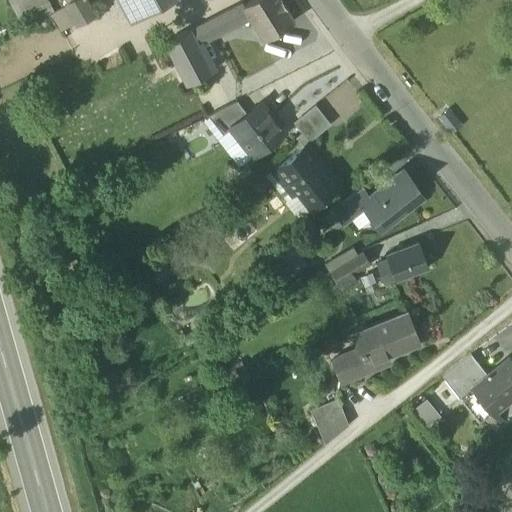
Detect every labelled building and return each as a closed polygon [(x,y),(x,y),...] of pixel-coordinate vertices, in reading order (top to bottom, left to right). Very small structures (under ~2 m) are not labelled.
[(7,0),(19,20),(50,3),(48,0),(7,0)] [(73,0),(66,4),(76,23),(95,13),(88,0),(73,0)] [(118,0),(130,22),(170,0),(118,0)] [(248,17),(263,40),(294,21),(280,0),(251,0),(243,5),(241,6),(248,17)] [(241,3),(203,22),(212,37),(228,29),(227,27),(248,17),(241,6),(243,5),(241,3)] [(203,22),(189,29),(198,45),(212,37),(203,22)] [(212,71),(198,45),(189,29),(164,42),(186,85),(212,71)] [(207,116),(222,135),(230,128),(229,127),(246,114),(236,101),(207,116)] [(238,138),(252,156),(283,131),(281,129),(282,127),(277,120),(275,120),(261,103),(246,114),(229,127),(230,128),(238,138)] [(300,133),(308,142),(329,125),(313,106),(292,122),(300,133)] [(438,117),(450,133),(458,127),(446,111),(438,117)] [(216,139),(224,149),(238,138),(230,128),(222,135),(216,139)] [(252,156),(238,138),(224,149),(238,166),(252,156)] [(290,183),(309,208),(340,184),(328,169),(323,173),(302,146),(271,170),(285,187),(290,183)] [(382,226),(383,227),(420,198),(411,187),(414,185),(403,170),(368,197),(361,203),(362,205),(372,218),(374,216),(382,226)] [(340,220),(341,221),(348,216),(351,214),(351,213),(362,205),(361,203),(368,197),(361,187),(333,210),(340,219),(340,220)] [(358,229),(372,218),(362,205),(351,213),(351,214),(348,216),(358,229)] [(164,258),(174,270),(175,272),(193,258),(178,239),(160,254),(164,258)] [(386,254),(387,258),(396,279),(428,266),(418,242),(386,254)] [(291,243),(270,259),(287,280),(307,264),(291,243)] [(342,264),(348,275),(366,264),(360,253),(342,264)] [(147,272),(157,284),(174,270),(164,258),(147,272)] [(384,283),(396,279),(387,258),(376,262),(384,283)] [(358,348),(346,353),(355,374),(389,361),(386,354),(417,341),(406,313),(352,334),(358,348)] [(341,380),(355,374),(346,353),(333,358),(341,380)] [(460,383),(468,393),(474,388),(472,387),(487,375),(470,353),(441,376),(452,389),(460,383)] [(472,387),(474,388),(491,410),(501,422),(503,421),(495,412),(511,398),(511,363),(508,359),(506,360),(507,361),(498,368),(497,367),(487,375),(472,387)] [(452,389),(460,399),(468,393),(460,383),(452,389)] [(478,421),(491,410),(474,388),(468,393),(460,399),(478,421)] [(412,408),(427,425),(440,414),(426,396),(412,408)] [(309,409),(324,443),(347,424),(337,397),(318,405),(309,409)] [(511,454),(510,456),(503,463),(504,464),(511,458),(511,459),(511,454)] [(492,474),(510,496),(511,494),(511,459),(511,458),(504,464),(503,463),(499,466),(500,468),(492,474)] [(511,511),(511,494),(510,496),(503,502),(511,511)] [(498,511),(511,511),(503,502),(495,508),(498,511)]
